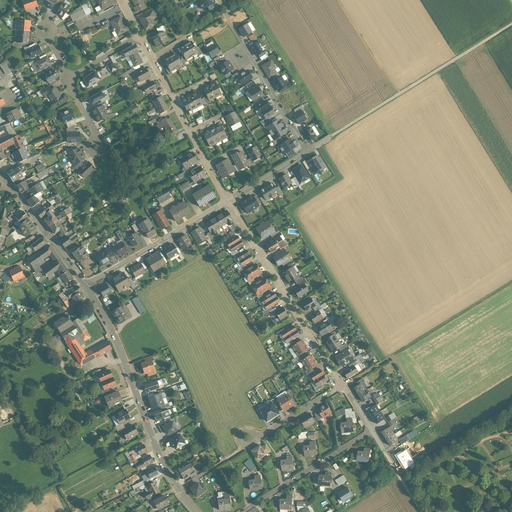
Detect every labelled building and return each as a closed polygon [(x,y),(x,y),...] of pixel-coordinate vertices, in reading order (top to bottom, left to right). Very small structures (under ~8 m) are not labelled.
[(34,0),(26,0),(22,2),(25,11),(37,7),(36,3),(34,0)] [(57,2),(53,0),(44,0),(42,4),(51,10),(54,6),(57,2)] [(63,2),(59,0),(57,0),(57,2),(54,6),(59,10),(63,2)] [(98,0),(103,9),(113,3),(111,0),(98,0)] [(132,0),(135,7),(134,8),(136,13),(146,8),(143,3),(142,4),(141,1),(142,0),(132,0)] [(202,0),(200,2),(198,2),(200,4),(199,5),(201,8),(202,8),(203,10),(207,7),(212,4),(214,3),(213,1),(212,0),(202,0)] [(69,7),(63,3),(56,14),(62,18),(65,13),(69,7)] [(81,6),(69,16),(73,22),(86,16),(81,6)] [(143,16),(140,18),(143,24),(142,24),(145,30),(155,25),(152,19),(156,17),(152,11),(143,16)] [(120,17),(110,22),(118,36),(128,30),(126,25),(125,26),(120,17)] [(68,29),(74,26),(71,20),(65,24),(68,29)] [(30,22),(19,21),(18,31),(29,32),(30,22)] [(247,25),(238,30),(243,38),(251,33),(247,25)] [(162,26),(156,29),(159,35),(164,32),(164,33),(165,32),(162,26)] [(159,35),(152,39),(156,47),(163,44),(162,43),(166,41),(164,38),(166,37),(164,33),(164,32),(159,35)] [(259,42),(250,48),(252,51),(252,50),(256,57),(258,56),(264,52),(259,42)] [(195,49),(191,43),(185,46),(192,57),(197,54),(195,49)] [(206,50),(211,57),(219,52),(214,45),(206,50)] [(28,51),(29,51),(32,58),(42,53),(38,46),(37,47),(30,50),(28,51)] [(131,48),(130,47),(127,49),(127,50),(123,52),(126,58),(128,56),(136,52),(137,52),(134,46),(131,48)] [(192,57),(185,46),(179,49),(183,55),(186,60),(192,57)] [(136,52),(128,56),(135,67),(142,63),(136,52)] [(264,52),(258,56),(261,61),(268,57),(264,52)] [(179,61),(175,54),(170,57),(176,69),(182,66),(179,61)] [(41,61),(34,64),(38,71),(51,65),(47,57),(41,61)] [(176,69),(170,57),(164,61),(168,67),(171,72),(176,69)] [(218,68),(219,67),(225,63),(222,59),(215,63),(218,68)] [(6,60),(0,64),(0,66),(3,71),(9,66),(10,65),(6,60)] [(225,63),(219,67),(224,75),(233,70),(228,61),(225,63)] [(271,61),(262,67),(264,71),(265,71),(266,73),(266,74),(269,78),(271,76),(276,73),(272,67),(274,66),(271,61)] [(116,70),(112,62),(107,65),(111,73),(116,70)] [(3,71),(1,72),(3,74),(5,74),(6,75),(12,71),(9,66),(3,71)] [(140,72),(136,74),(138,79),(139,78),(141,81),(144,80),(150,77),(146,69),(140,72)] [(53,71),(51,72),(50,72),(47,74),(48,74),(44,76),(44,77),(44,79),(46,82),(47,82),(48,83),(57,78),(53,71)] [(239,76),(237,78),(241,85),(252,78),(247,71),(244,73),(241,75),(239,76)] [(87,77),(83,79),(84,80),(88,87),(92,84),(92,85),(96,83),(96,82),(101,79),(98,73),(96,74),(95,72),(91,75),(87,77)] [(286,86),(281,77),(273,82),(275,86),(278,91),(279,91),(286,87),(286,86)] [(246,86),(249,91),(256,86),(253,81),(246,86)] [(147,85),(142,88),(145,92),(146,92),(147,94),(156,89),(152,82),(147,85)] [(221,95),(214,83),(209,86),(215,98),(221,95)] [(215,98),(209,86),(203,90),(206,96),(209,101),(210,101),(215,98)] [(248,92),(253,100),(262,95),(260,92),(258,90),(259,89),(257,86),(256,86),(249,91),(248,92)] [(48,87),(43,90),(40,91),(44,98),(48,96),(47,94),(51,91),(48,87)] [(51,91),(47,94),(48,96),(52,102),(50,104),(53,109),(66,101),(62,96),(60,97),(55,89),(51,91)] [(101,93),(89,99),(92,105),(100,100),(104,98),(101,93)] [(200,100),(196,93),(191,96),(197,108),(202,105),(200,100)] [(197,108),(191,96),(182,100),(190,115),(193,114),(191,110),(197,108)] [(157,97),(154,99),(154,101),(153,102),(149,105),(151,108),(149,109),(150,111),(153,110),(164,104),(160,98),(158,99),(157,97)] [(264,102),(256,107),(255,108),(257,111),(259,110),(260,113),(261,112),(270,107),(266,101),(264,102)] [(164,104),(153,110),(154,112),(157,116),(159,114),(160,116),(166,113),(165,112),(167,111),(164,104)] [(98,108),(92,111),(95,117),(105,111),(102,106),(98,108)] [(294,111),(296,114),(301,111),(303,110),(301,106),(294,111)] [(274,114),(270,107),(261,112),(265,119),(269,117),(274,114)] [(16,110),(5,115),(9,123),(20,118),(16,110)] [(64,123),(65,123),(75,119),(72,113),(71,110),(60,114),(64,123)] [(105,111),(95,117),(98,122),(104,119),(108,117),(105,111)] [(296,114),(292,116),(298,125),(306,119),(301,111),(296,114)] [(234,112),(225,117),(230,127),(239,122),(234,112)] [(65,123),(68,128),(74,126),(76,125),(75,121),(76,120),(73,113),(72,113),(75,119),(65,123)] [(172,126),(169,119),(156,126),(159,130),(165,127),(166,129),(165,129),(165,130),(168,135),(169,136),(174,133),(176,131),(173,125),(172,126)] [(266,128),(270,134),(282,127),(278,120),(272,124),(266,128)] [(264,129),(266,128),(272,124),(269,121),(263,124),(262,125),(264,129)] [(9,124),(4,126),(6,129),(8,133),(13,130),(9,124)] [(227,138),(221,126),(218,127),(217,126),(214,128),(221,141),(227,138)] [(274,140),(279,137),(286,133),(282,127),(270,134),(274,140)] [(221,141),(214,128),(212,129),(212,130),(209,132),(215,144),(221,141)] [(311,128),(306,132),(303,133),(308,142),(316,137),(311,128)] [(8,134),(0,139),(0,141),(2,145),(13,139),(17,137),(13,130),(8,133),(8,134)] [(208,131),(206,132),(206,133),(203,135),(209,147),(215,144),(209,132),(208,131)] [(75,133),(67,133),(66,133),(67,138),(67,143),(71,143),(71,144),(75,144),(75,143),(78,143),(78,138),(80,138),(79,133),(75,133)] [(20,139),(18,136),(17,137),(13,139),(15,144),(13,144),(17,151),(22,148),(24,147),(21,142),(22,142),(22,140),(21,139),(20,138),(20,139)] [(282,141),(279,137),(274,140),(272,141),(275,145),(282,141)] [(2,145),(0,145),(0,161),(6,159),(6,158),(10,156),(11,155),(9,153),(4,156),(1,149),(13,144),(15,144),(13,139),(2,145)] [(283,155),(285,154),(293,149),(295,148),(290,139),(278,147),(283,155)] [(256,147),(247,152),(251,159),(252,162),(253,161),(261,157),(256,147)] [(17,151),(13,154),(15,158),(17,164),(27,160),(22,148),(17,151)] [(73,151),(67,154),(71,161),(82,154),(81,153),(81,152),(80,150),(79,150),(79,149),(73,151)] [(293,149),(285,154),(288,159),(296,154),(293,149)] [(192,153),(180,160),(185,168),(185,169),(187,167),(197,161),(192,153)] [(246,161),(241,153),(237,155),(236,153),(231,156),(236,165),(239,169),(247,165),(246,161)] [(82,154),(71,161),(75,167),(80,162),(85,158),(84,157),(84,156),(83,155),(82,154)] [(319,160),(317,157),(307,163),(308,165),(305,167),(307,170),(310,168),(314,174),(324,168),(321,164),(322,163),(320,159),(319,160)] [(227,160),(216,166),(221,177),(232,172),(233,172),(230,167),(227,160)] [(82,164),(80,167),(82,169),(88,163),(86,161),(82,164)] [(80,162),(75,167),(74,168),(76,170),(80,167),(82,164),(80,162)] [(82,169),(78,172),(84,179),(93,170),(90,167),(92,166),(89,163),(88,163),(82,169)] [(43,164),(36,168),(38,173),(45,169),(43,164)] [(23,165),(17,168),(16,167),(7,173),(13,183),(23,177),(21,174),(27,170),(23,165)] [(299,183),(300,183),(303,181),(303,182),(308,179),(301,166),(296,169),(297,169),(292,172),(296,177),(299,183)] [(200,167),(190,173),(194,182),(195,182),(205,176),(200,167)] [(47,169),(37,175),(39,179),(48,174),(47,173),(49,172),(47,169)] [(286,175),(278,180),(284,188),(291,184),(292,183),(290,181),(286,175)] [(296,177),(293,179),(297,186),(301,184),(300,183),(299,183),(296,177)] [(24,182),(16,187),(20,194),(26,191),(32,188),(37,185),(34,181),(26,185),(24,182)] [(188,182),(179,188),(182,193),(192,188),(190,185),(188,182)] [(37,185),(32,188),(33,190),(28,193),(29,193),(30,193),(31,195),(30,196),(31,198),(34,196),(43,191),(41,189),(42,188),(39,183),(37,185)] [(272,184),(266,187),(271,197),(277,193),(278,193),(275,189),(272,184)] [(260,191),(263,197),(265,201),(266,200),(271,197),(266,187),(260,191)] [(209,188),(193,197),(199,207),(215,198),(209,188)] [(43,191),(34,196),(31,198),(27,202),(32,208),(39,202),(36,198),(44,194),(43,191)] [(168,193),(157,199),(160,204),(171,198),(168,193)] [(249,198),(246,200),(253,210),(259,207),(258,205),(253,197),(252,196),(250,198),(249,198)] [(265,201),(263,197),(260,199),(264,206),(268,204),(266,200),(265,201)] [(240,204),(241,205),(246,213),(247,214),(253,210),(246,200),(243,202),(240,204)] [(184,203),(169,212),(175,222),(190,213),(184,203)] [(49,204),(42,209),(43,208),(46,213),(49,211),(57,206),(56,204),(51,207),(49,204)] [(42,209),(36,214),(40,219),(46,214),(46,213),(43,208),(42,209)] [(68,209),(58,214),(59,215),(62,219),(71,213),(68,209)] [(15,217),(14,218),(16,221),(18,220),(21,224),(27,218),(28,218),(23,211),(15,217)] [(55,218),(49,211),(46,213),(46,214),(49,218),(44,221),(49,228),(58,222),(62,219),(59,215),(55,218)] [(160,211),(152,216),(155,220),(156,220),(158,224),(161,222),(164,228),(169,225),(162,213),(160,211)] [(233,223),(226,211),(215,218),(220,226),(226,222),(228,226),(233,223)] [(35,229),(27,218),(21,224),(18,227),(26,237),(35,229)] [(215,218),(205,224),(212,235),(217,233),(215,229),(220,226),(215,218)] [(140,225),(138,226),(140,230),(142,232),(143,231),(144,233),(143,234),(145,237),(146,236),(148,239),(156,234),(148,220),(140,225)] [(269,221),(256,229),(263,239),(271,234),(275,232),(275,231),(274,231),(272,233),(269,228),(271,226),(269,221)] [(58,222),(49,228),(54,235),(57,233),(61,237),(66,234),(58,222)] [(199,228),(191,233),(198,245),(206,240),(206,239),(205,237),(199,228)] [(9,232),(0,229),(0,236),(4,238),(5,235),(8,236),(9,232)] [(236,229),(228,233),(231,237),(238,232),(236,229)] [(133,236),(128,239),(133,247),(141,242),(136,233),(132,235),(133,236)] [(185,236),(177,240),(183,250),(191,245),(185,236)] [(229,241),(226,243),(229,248),(240,241),(237,236),(229,241)] [(48,243),(43,237),(39,240),(38,238),(37,240),(38,241),(42,247),(48,243)] [(70,241),(67,237),(60,242),(64,248),(72,243),(70,241)] [(274,240),(266,244),(268,247),(267,247),(269,251),(270,250),(272,253),(279,248),(284,245),(279,237),(274,240)] [(38,241),(35,243),(34,242),(32,243),(33,244),(31,246),(32,248),(35,252),(42,247),(38,241)] [(240,241),(229,248),(231,252),(232,253),(235,251),(243,246),(240,241)] [(122,243),(113,248),(118,256),(127,251),(122,243)] [(178,254),(172,244),(163,249),(169,260),(178,255),(178,254)] [(54,252),(50,246),(38,254),(43,260),(51,254),(54,252)] [(82,247),(72,254),(78,262),(88,255),(82,247)] [(115,255),(110,247),(104,251),(105,252),(109,258),(115,255)] [(240,255),(236,257),(239,262),(249,255),(246,251),(240,255)] [(105,252),(99,256),(98,255),(96,257),(95,259),(96,260),(98,261),(101,266),(105,264),(106,264),(108,263),(109,262),(111,260),(109,258),(105,252)] [(279,255),(274,259),(276,262),(277,261),(279,265),(282,263),(283,266),(287,263),(286,261),(289,259),(285,252),(279,255)] [(158,253),(146,260),(150,266),(153,270),(160,265),(161,267),(165,264),(158,253)] [(55,263),(44,272),(38,264),(43,260),(38,254),(28,261),(36,272),(42,281),(47,277),(51,274),(58,269),(55,264),(56,263),(60,260),(57,255),(53,258),(55,263)] [(249,255),(239,262),(242,266),(245,264),(252,260),(249,255)] [(60,260),(56,263),(55,264),(58,269),(59,270),(65,267),(60,260)] [(145,272),(140,264),(131,270),(135,277),(141,273),(142,274),(145,272)] [(247,270),(244,272),(244,273),(246,277),(258,269),(255,265),(247,270)] [(20,266),(10,271),(8,272),(10,274),(14,283),(25,277),(20,266)] [(153,270),(150,266),(147,268),(156,282),(159,280),(154,271),(153,271),(153,270)] [(65,267),(59,270),(63,275),(68,271),(65,267)] [(289,269),(283,273),(285,277),(286,277),(287,279),(296,273),(292,268),(292,267),(289,269)] [(258,269),(246,277),(249,281),(253,279),(261,274),(258,269)] [(73,279),(68,271),(63,275),(61,276),(65,284),(73,279)] [(42,281),(36,272),(32,274),(39,283),(42,281)] [(127,281),(123,273),(112,280),(115,284),(116,283),(120,290),(130,285),(127,281)] [(296,273),(287,279),(288,281),(290,285),(295,282),(300,280),(299,279),(296,273)] [(136,288),(130,279),(127,281),(130,285),(133,290),(136,288)] [(256,284),(252,286),(255,291),(267,283),(264,279),(256,284)] [(267,283),(255,291),(258,295),(262,293),(270,288),(267,283)] [(109,290),(106,284),(106,285),(99,289),(103,297),(111,292),(109,290)] [(299,287),(294,290),(298,298),(301,296),(302,296),(304,295),(305,294),(304,292),(307,290),(304,285),(303,284),(299,287)] [(78,287),(66,295),(67,297),(65,299),(67,301),(72,298),(79,292),(81,291),(78,287)] [(63,292),(58,296),(59,297),(60,297),(64,303),(67,301),(65,299),(67,297),(66,295),(63,292)] [(79,292),(72,298),(73,300),(71,300),(73,303),(74,302),(76,304),(83,299),(79,292)] [(265,298),(261,300),(261,301),(264,305),(276,298),(273,293),(265,298)] [(145,311),(137,297),(132,300),(140,314),(145,311)] [(276,298),(264,305),(267,309),(267,310),(271,307),(279,302),(276,298)] [(312,299),(303,305),(307,311),(313,308),(316,306),(312,299)] [(124,305),(111,312),(119,325),(131,317),(124,305)] [(277,311),(275,312),(277,316),(278,318),(278,317),(280,320),(287,316),(282,307),(277,311)] [(316,313),(310,316),(315,324),(324,318),(319,311),(316,313)] [(74,316),(71,315),(72,319),(69,320),(71,323),(77,319),(77,314),(74,314),(74,316)] [(64,317),(54,324),(60,333),(73,325),(71,323),(69,320),(67,322),(64,317)] [(81,324),(80,321),(78,319),(77,319),(71,323),(73,325),(60,333),(56,336),(58,341),(63,338),(76,359),(86,354),(79,344),(90,338),(89,337),(87,332),(81,324)] [(325,324),(318,329),(322,336),(336,327),(334,325),(331,326),(329,322),(325,324)] [(285,332),(282,334),(285,338),(297,331),(294,326),(285,332)] [(297,331),(285,338),(287,343),(288,343),(291,341),(300,336),(297,331)] [(332,337),(326,341),(329,346),(338,341),(335,336),(335,335),(332,337)] [(56,336),(46,343),(49,347),(58,341),(56,336)] [(294,346),(293,347),(295,352),(306,345),(303,341),(294,346)] [(338,341),(329,346),(333,352),(339,349),(342,347),(338,341)] [(86,354),(76,359),(78,362),(81,366),(85,364),(111,349),(107,342),(86,354)] [(306,345),(295,352),(298,356),(298,357),(303,354),(309,350),(306,345)] [(342,354),(336,358),(339,362),(350,355),(347,351),(342,354)] [(306,359),(301,362),(302,362),(304,366),(314,360),(312,355),(306,359)] [(350,355),(339,362),(342,367),(348,363),(353,360),(350,355)] [(314,360),(304,366),(307,371),(311,368),(317,365),(314,360)] [(146,363),(141,364),(142,367),(141,367),(143,371),(143,370),(145,374),(147,373),(154,370),(151,361),(146,363)] [(85,364),(81,366),(78,362),(77,363),(78,366),(78,367),(80,369),(83,373),(89,370),(85,364)] [(351,369),(345,372),(348,378),(357,372),(354,367),(351,369)] [(315,373),(311,376),(314,382),(324,375),(321,369),(315,373)] [(115,386),(108,371),(102,373),(98,375),(105,390),(108,389),(115,386)] [(324,375),(314,382),(318,387),(322,385),(328,381),(324,375)] [(153,383),(147,385),(143,386),(146,393),(150,391),(155,389),(159,388),(158,387),(156,382),(153,383)] [(359,386),(354,389),(358,395),(366,390),(362,384),(359,386)] [(366,390),(358,395),(363,402),(371,397),(366,390)] [(118,392),(105,397),(108,402),(107,402),(109,408),(115,405),(114,404),(121,400),(118,392)] [(154,396),(148,398),(150,404),(162,400),(160,394),(154,396)] [(288,395),(283,398),(289,408),(294,405),(291,399),(288,395)] [(278,401),(281,406),(284,411),(289,408),(283,398),(278,401)] [(162,400),(150,404),(152,409),(160,407),(164,405),(162,400)] [(266,406),(273,418),(279,415),(275,408),(272,403),(266,406)] [(327,405),(318,411),(319,412),(323,418),(331,413),(327,405)] [(263,416),(267,422),(273,418),(266,406),(260,410),(263,416)] [(376,406),(368,411),(372,417),(380,412),(376,406)] [(335,413),(338,418),(342,416),(347,416),(346,413),(346,409),(346,408),(335,413)] [(125,410),(117,414),(119,417),(116,419),(119,425),(122,423),(130,419),(125,410)] [(162,412),(154,415),(155,417),(154,418),(155,421),(156,421),(156,422),(164,419),(169,417),(167,411),(162,412)] [(323,418),(319,412),(314,415),(316,417),(318,421),(323,418)] [(380,412),(372,417),(377,424),(385,419),(380,412)] [(309,414),(301,420),(305,427),(314,422),(313,420),(309,414)] [(352,419),(347,419),(347,423),(341,423),(342,433),(353,432),(352,422),(352,419)] [(166,426),(163,427),(165,430),(167,435),(177,429),(173,422),(166,426)] [(126,429),(122,431),(125,437),(128,435),(130,439),(138,434),(133,426),(126,429)] [(391,432),(389,428),(382,433),(386,439),(394,434),(392,431),(391,432)] [(394,434),(386,439),(391,446),(398,441),(394,434)] [(170,440),(170,441),(172,444),(176,450),(185,444),(183,442),(184,441),(182,437),(181,438),(179,435),(170,440)] [(407,435),(399,440),(402,445),(406,442),(410,440),(407,435)] [(169,438),(163,442),(166,447),(172,444),(170,441),(170,440),(169,438)] [(310,446),(304,446),(305,456),(317,455),(315,442),(310,442),(310,446)] [(410,448),(406,442),(402,445),(398,447),(402,452),(406,450),(410,448)] [(144,445),(132,451),(134,455),(138,453),(139,455),(140,455),(147,451),(144,445)] [(261,448),(260,445),(254,449),(255,450),(253,451),(258,460),(266,455),(261,448)] [(266,445),(261,448),(266,455),(271,452),(266,445)] [(370,449),(364,449),(364,452),(358,451),(357,461),(368,462),(370,449)] [(396,456),(405,469),(409,467),(414,464),(415,463),(406,450),(402,452),(396,456)] [(135,458),(133,455),(134,455),(132,451),(128,453),(133,462),(137,460),(138,459),(137,456),(135,458)] [(146,457),(146,456),(144,457),(144,458),(142,460),(144,463),(136,467),(138,470),(145,466),(153,462),(149,456),(146,457)] [(292,456),(287,457),(287,460),(281,461),(281,464),(280,464),(280,465),(281,465),(282,471),(286,470),(286,471),(290,471),(289,470),(294,469),(292,456)] [(256,468),(249,460),(245,464),(252,472),(256,468)] [(191,468),(190,465),(185,468),(179,472),(182,477),(183,476),(185,479),(190,476),(195,473),(192,467),(191,468)] [(154,468),(151,469),(150,468),(148,469),(149,470),(146,472),(141,475),(142,478),(148,475),(150,478),(157,474),(154,468)] [(332,474),(326,473),(326,476),(320,476),(319,485),(330,487),(332,474)] [(255,480),(249,481),(249,482),(248,482),(248,485),(250,485),(250,490),(262,489),(260,476),(255,477),(255,480)] [(343,476),(335,481),(339,486),(347,481),(343,476)] [(154,482),(146,486),(149,492),(146,493),(144,494),(146,499),(147,498),(150,497),(159,492),(154,482)] [(198,484),(190,489),(196,497),(203,492),(199,486),(198,484)] [(348,488),(338,494),(343,502),(353,496),(348,488)] [(224,500),(217,501),(219,510),(231,509),(229,499),(228,491),(223,492),(224,500)] [(287,500),(280,500),(280,502),(278,502),(278,506),(280,506),(280,510),(292,510),(292,496),(287,495),(287,500)] [(164,496),(153,502),(157,509),(164,506),(164,507),(169,505),(164,496)]
